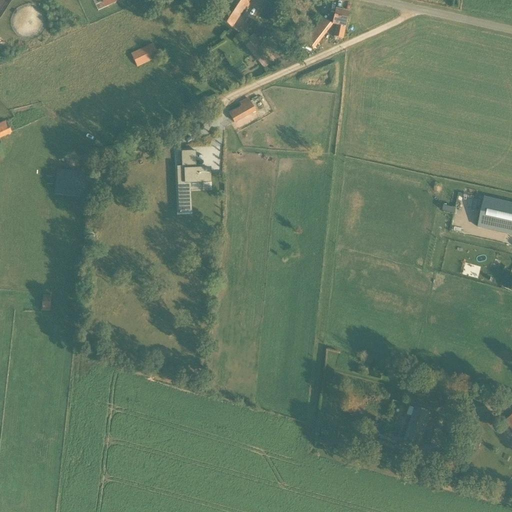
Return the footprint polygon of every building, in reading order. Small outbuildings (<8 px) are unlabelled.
[(231,27),(250,0),(224,0),(214,16),(231,27)] [(335,10),(331,25),(337,26),(334,37),(342,39),(345,28),(348,13),(335,10)] [(323,18),(304,43),(304,44),(312,50),(332,25),(331,25),(323,18)] [(264,69),(275,60),(253,35),(243,43),(264,69)] [(137,68),(159,57),(153,44),(131,54),(137,68)] [(235,124),(255,112),(250,102),(241,107),(229,114),(235,124)] [(6,116),(0,118),(0,139),(14,133),(6,116)] [(208,147),(213,128),(201,125),(196,144),(208,147)] [(175,171),(167,171),(168,181),(170,214),(190,213),(189,188),(203,187),(203,182),(211,181),(211,169),(193,170),(192,152),(173,153),(175,171)] [(237,160),(226,160),(226,173),(237,173),(237,160)] [(57,170),(55,194),(87,198),(90,173),(57,170)] [(511,235),(511,204),(485,198),(478,228),(511,235)] [(43,295),(42,311),(51,311),(51,295),(43,295)] [(407,415),(413,416),(404,445),(418,449),(430,413),(416,408),(410,407),(407,415)] [(393,451),(396,441),(372,433),(369,443),(393,451)]
